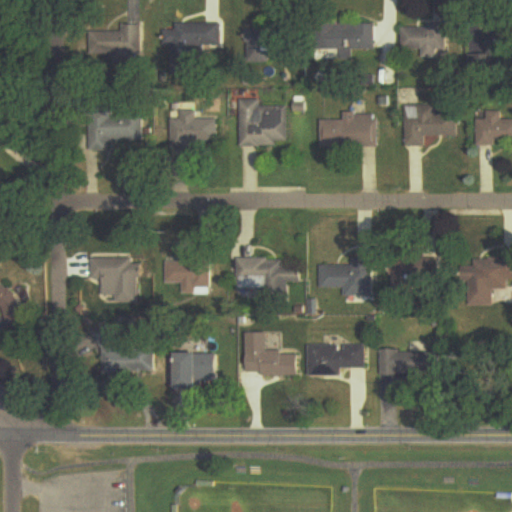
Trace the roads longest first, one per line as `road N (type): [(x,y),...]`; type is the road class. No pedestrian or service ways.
road 1 (residential): [(0,435),(511,435)]
road 2 (residential): [(511,207),(61,207)]
road 3 (residential): [(61,0),(64,435)]
